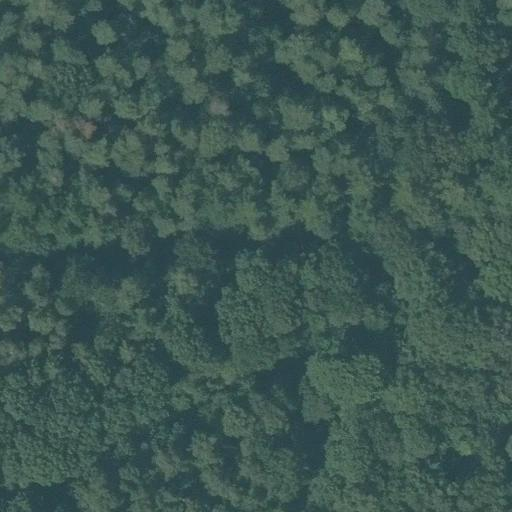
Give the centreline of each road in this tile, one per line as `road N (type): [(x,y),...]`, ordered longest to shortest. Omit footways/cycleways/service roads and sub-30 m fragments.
road 1 (unclassified): [(0,245),(242,224),(431,258),(511,236)]
road 2 (unclassified): [(511,361),(466,427),(425,511)]
